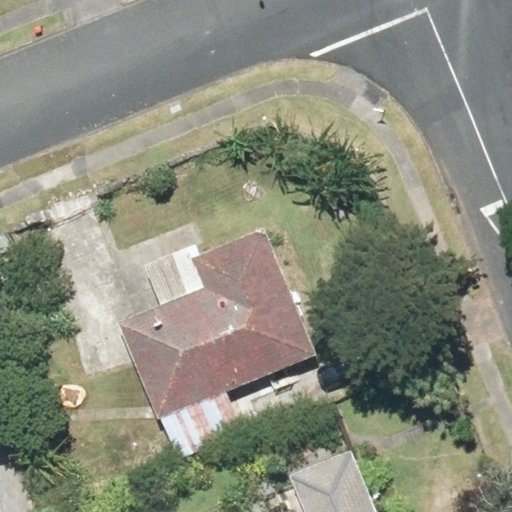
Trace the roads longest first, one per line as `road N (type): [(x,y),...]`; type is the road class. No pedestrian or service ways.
road 1 (residential): [(0,112),(290,0)]
road 2 (residential): [(427,0),(511,213)]
